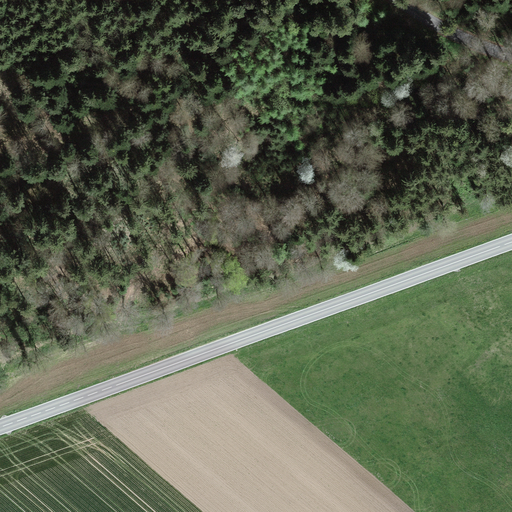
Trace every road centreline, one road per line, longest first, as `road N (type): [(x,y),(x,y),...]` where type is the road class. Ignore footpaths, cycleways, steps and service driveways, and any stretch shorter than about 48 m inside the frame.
road 1 (secondary): [(511,243),(0,430)]
road 2 (unclassified): [(397,0),(511,56)]
